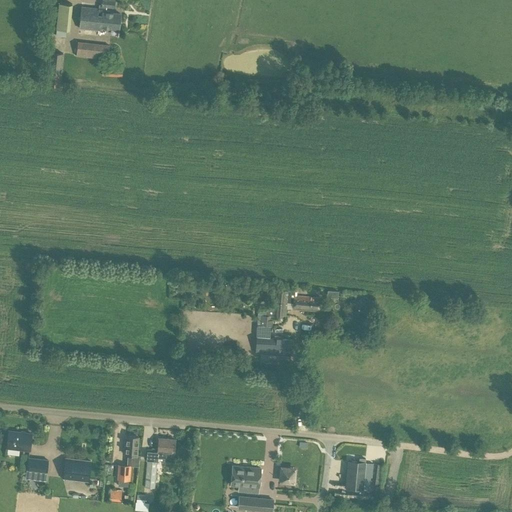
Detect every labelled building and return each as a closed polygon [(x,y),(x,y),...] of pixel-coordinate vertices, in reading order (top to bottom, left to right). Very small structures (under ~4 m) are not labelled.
[(81,6),(79,28),(101,30),(101,27),(119,29),(120,13),(105,12),(106,9),(81,6)] [(77,41),(76,56),(107,59),(109,45),(77,41)] [(50,51),(47,84),(59,86),(62,53),(50,51)] [(102,64),(101,74),(121,76),(122,65),(102,64)] [(274,289),(272,315),(285,316),(286,302),(293,303),(292,309),(318,311),(319,297),(294,295),(294,291),(274,289)] [(362,296),(355,304),(363,312),(370,304),(362,296)] [(257,325),(256,336),(270,337),(270,325),(271,325),(271,316),(261,315),(260,325),(257,325)] [(256,337),(255,353),(290,355),(291,339),(256,337)] [(8,430),(6,446),(29,449),(31,433),(8,430)] [(118,464),(116,483),(129,484),(130,465),(137,466),(138,455),(136,455),(137,437),(126,436),(124,454),(127,455),(126,465),(118,464)] [(158,438),(157,451),(165,451),(164,459),(171,460),(171,452),(173,452),(174,440),(158,438)] [(147,451),(146,460),(156,461),(157,452),(147,451)] [(28,457),(26,469),(46,472),(47,460),(28,457)] [(88,481),(90,461),(65,458),(63,478),(88,481)] [(146,460),(144,486),(154,487),(156,461),(146,460)] [(292,478),(292,461),(276,461),(276,479),(292,478)] [(231,475),(230,485),(238,486),(246,486),(246,492),(258,493),(258,488),(260,468),(232,465),(231,475)] [(347,469),(345,488),(363,489),(364,471),(347,469)] [(110,489),(109,500),(121,501),(122,490),(110,489)] [(137,494),(136,502),(143,503),(144,491),(139,491),(139,494),(137,494)] [(245,496),(244,508),(271,511),(272,499),(245,496)]
